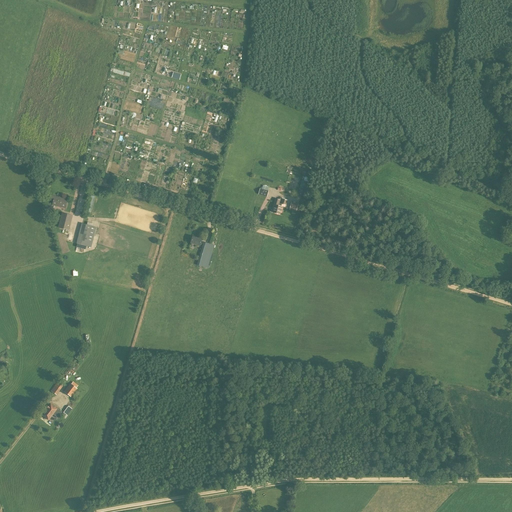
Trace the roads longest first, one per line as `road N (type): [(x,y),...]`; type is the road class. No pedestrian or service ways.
road 1 (track): [(511,304),(0,154)]
road 2 (track): [(100,511),(300,480),(511,479)]
road 3 (track): [(511,192),(414,153),(399,120),(364,79),(361,40),(375,24)]
